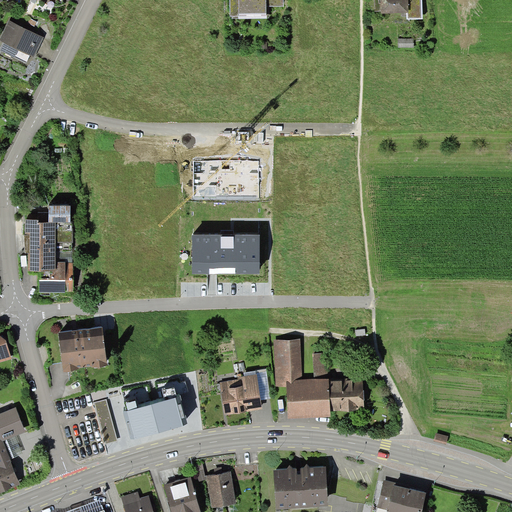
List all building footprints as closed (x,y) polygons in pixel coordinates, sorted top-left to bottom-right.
[(229,0),(230,16),(232,16),(232,19),(269,18),(269,6),(283,6),(283,0),(229,0)] [(375,0),(376,12),(379,11),(379,13),(407,12),(409,12),(408,0),(375,0)] [(408,0),(409,12),(407,12),(408,19),(424,19),(423,0),(408,0)] [(37,21),(30,18),(27,25),(34,28),(37,21)] [(44,37),(9,20),(0,38),(0,40),(4,43),(0,50),(26,63),(30,55),(34,57),(44,37)] [(413,39),(398,39),(398,48),(413,48),(413,39)] [(259,160),(193,160),(193,201),(259,201),(259,160)] [(49,206),(49,222),(70,223),(70,206),(49,206)] [(39,220),(26,220),(25,253),(28,253),(28,271),(50,271),(50,278),(39,278),(39,293),(66,293),(66,292),(73,292),(73,264),(72,264),(72,243),(73,243),(73,223),(70,223),(49,222),(39,222),(39,220)] [(259,235),(193,235),(193,274),(259,274),(259,235)] [(102,327),(58,333),(63,372),(79,370),(78,368),(91,366),(92,368),(107,366),(102,327)] [(4,333),(0,333),(0,362),(12,359),(4,333)] [(300,339),(274,340),(276,387),(287,387),(286,381),(302,381),(300,339)] [(313,354),(315,380),(328,379),(327,353),(313,354)] [(244,372),(244,376),(256,374),(260,400),(271,399),(266,369),(244,372)] [(220,382),(225,415),(262,409),(260,400),(256,374),(244,376),(237,377),(237,379),(220,382)] [(302,381),(286,381),(287,387),(288,419),(331,417),(330,411),(329,381),(329,379),(328,379),(315,380),(302,381)] [(363,380),(329,381),(330,411),(365,410),(363,380)] [(180,395),(123,412),(131,440),(188,423),(180,395)] [(107,399),(94,402),(105,444),(117,441),(107,399)] [(0,413),(0,439),(3,441),(15,436),(26,432),(16,407),(0,413)] [(449,436),(436,432),(434,441),(446,444),(449,436)] [(22,454),(15,436),(3,441),(10,459),(22,454)] [(0,496),(0,495),(0,492),(20,485),(10,459),(3,441),(0,439),(0,496)] [(205,476),(201,459),(194,461),(199,481),(207,479),(206,476),(205,476)] [(287,469),(273,470),(276,509),(328,506),(326,466),(310,468),(287,469)] [(216,474),(206,476),(207,479),(212,507),(236,503),(231,472),(223,473),(216,474)] [(200,511),(191,477),(164,484),(171,511),(200,511)] [(387,510),(393,485),(394,482),(384,480),(377,508),(387,510)] [(387,510),(386,511),(421,511),(426,493),(393,485),(387,510)] [(138,492),(121,497),(125,511),(154,511),(149,495),(140,498),(138,492)] [(99,511),(104,510),(100,500),(67,511),(65,511),(99,511)]
